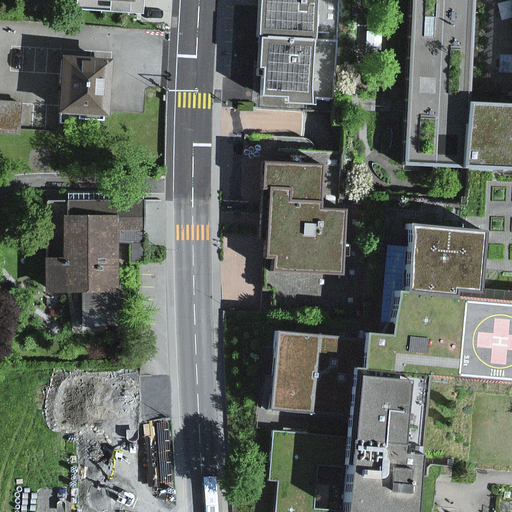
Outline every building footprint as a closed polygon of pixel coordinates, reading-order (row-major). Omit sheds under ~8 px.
[(139,0),(72,0),(72,7),(139,12),(139,0)] [(266,0),(264,38),(323,41),(325,0),(266,0)] [(511,0),(405,0),(397,160),(511,166),(511,0)] [(323,41),(264,38),(262,90),(320,94),(323,41)] [(111,59),(58,56),(55,114),(108,117),(111,59)] [(263,258),(279,258),(279,270),(337,271),(339,217),(319,216),(320,168),(266,167),(263,258)] [(53,292),(88,292),(88,324),(126,323),(126,286),(121,286),(121,228),(149,228),(149,200),(69,201),(69,216),(52,216),(52,257),(45,257),(45,292),(53,292)] [(352,337),(347,416),(346,434),(344,471),(341,511),(423,511),(427,460),(411,458),(417,377),(511,384),(511,301),(452,297),(453,285),(483,287),(487,231),(408,225),(403,281),(402,293),(391,292),(387,337),(366,335),(366,338),(352,337)] [(336,363),(338,337),(277,333),(272,410),(314,413),(318,362),(336,363)] [(74,377),(45,378),(46,408),(74,408),(74,377)] [(0,457),(46,457),(45,378),(0,378),(0,457)] [(111,413),(115,477),(170,473),(165,409),(111,413)] [(325,511),(329,470),(344,471),(346,434),(272,427),(269,480),(280,482),(277,511),(325,511)] [(172,511),(170,473),(115,477),(117,511),(172,511)]
